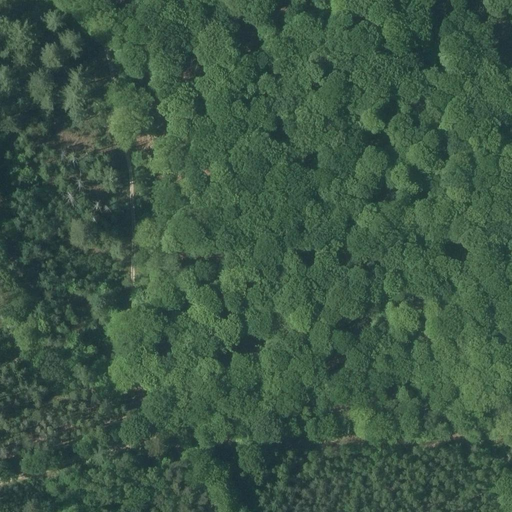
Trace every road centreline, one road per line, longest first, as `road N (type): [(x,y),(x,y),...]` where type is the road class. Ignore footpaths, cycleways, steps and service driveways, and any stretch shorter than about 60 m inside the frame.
road 1 (track): [(75,0),(105,54),(130,170),(141,412)]
road 2 (track): [(170,436),(295,408),(511,415)]
road 3 (track): [(0,484),(170,436)]
road 4 (track): [(141,412),(0,346)]
